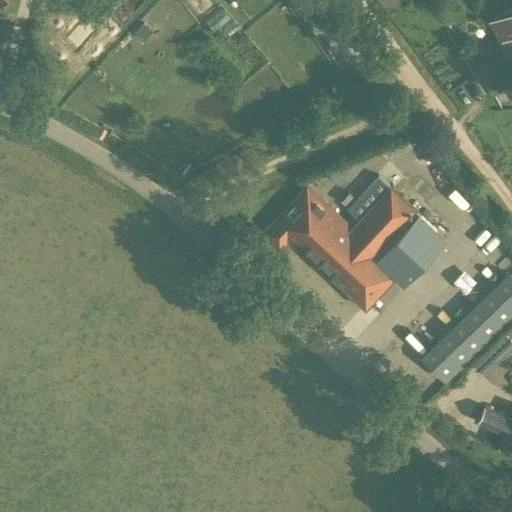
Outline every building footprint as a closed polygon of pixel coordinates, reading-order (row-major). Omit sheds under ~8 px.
[(500,39),(501,39),(511,58),(511,5),(489,19),(500,39)] [(64,38),(81,55),(88,48),(84,44),(105,23),(91,10),(64,38)] [(306,184),(263,231),(280,247),(293,234),(300,241),(298,242),(365,303),(393,273),(402,282),(443,237),(388,186),(375,174),(347,206),(359,217),(351,226),(306,184)] [(511,273),(508,270),(420,355),(444,379),(511,312),(511,273)] [(511,321),(470,362),(479,372),(511,340),(511,321)] [(484,404),(477,420),(504,432),(499,444),(511,449),(511,414),(511,416),(484,404)]
